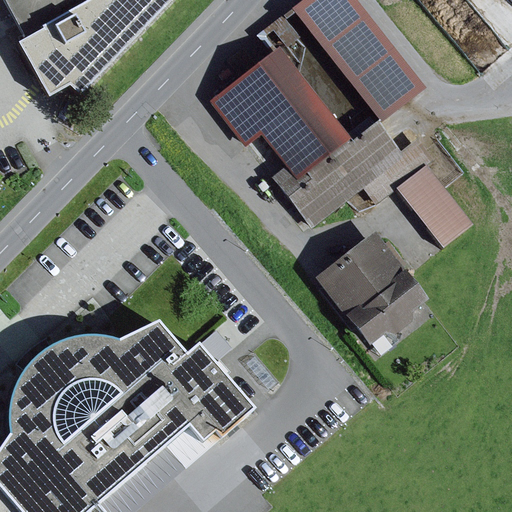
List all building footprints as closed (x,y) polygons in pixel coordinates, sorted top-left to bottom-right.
[(1,0),(23,39),(26,37),(27,39),(16,46),(47,100),(68,88),(79,99),(173,0),(1,0)] [(355,0),(304,0),(291,11),(377,123),(379,125),(425,90),(355,0)] [(511,0),(474,0),(511,51),(511,50),(511,0)] [(298,40),(282,17),(269,27),(286,50),(298,40)] [(270,55),(208,103),(244,150),(259,138),(283,169),(270,179),(288,201),(311,184),(303,174),(347,140),(277,49),(270,55)] [(311,184),(288,201),(311,231),(363,191),(404,158),(400,153),(379,125),(377,123),(352,142),(347,140),(303,174),(311,184)] [(404,158),(363,191),(375,207),(396,191),(427,167),(434,162),(417,140),(400,153),(404,158)] [(427,167),(396,191),(441,249),(472,225),(427,167)] [(373,235),(315,280),(376,358),(397,343),(393,338),(410,325),(410,316),(426,302),(373,235)] [(9,438),(0,450),(0,495),(14,511),(103,511),(98,506),(164,450),(187,430),(200,446),(213,436),(219,442),(252,411),(213,366),(198,348),(197,346),(183,357),(156,323),(117,343),(98,339),(75,340),(52,348),(32,361),(18,378),(10,397),(6,417),(9,438)] [(216,333),(198,348),(213,366),(230,350),(216,333)] [(277,384),(255,358),(246,365),(268,391),(277,384)] [(187,430),(164,450),(184,472),(219,442),(213,436),(200,446),(187,430)]
